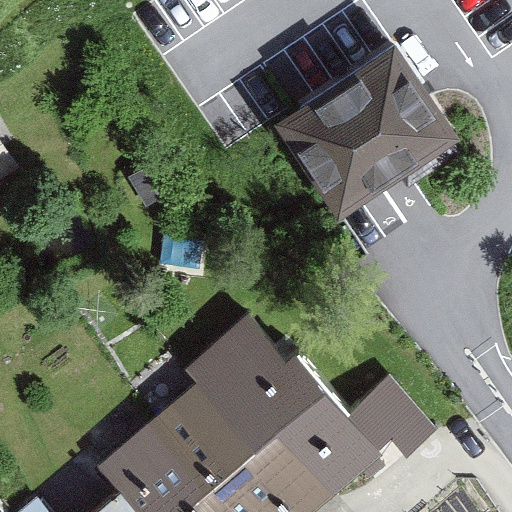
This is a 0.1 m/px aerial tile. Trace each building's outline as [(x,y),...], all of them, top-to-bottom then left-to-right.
[(343,218),(454,143),(395,56),(284,131),(343,218)] [(0,140),(0,182),(19,172),(0,140)] [(213,341),(343,489),(399,440),(412,455),(437,432),(388,376),(359,402),(311,348),(297,360),(251,307),(213,341)] [(169,408),(261,511),(316,511),(343,489),(213,341),(186,364),(201,380),(169,408)] [(117,454),(168,511),(261,511),(169,408),(117,454)] [(168,511),(117,454),(101,468),(123,493),(101,511),(168,511)] [(11,511),(53,511),(35,491),(11,511)]
